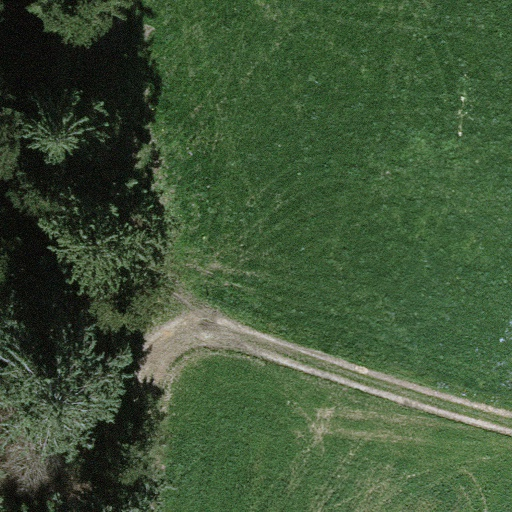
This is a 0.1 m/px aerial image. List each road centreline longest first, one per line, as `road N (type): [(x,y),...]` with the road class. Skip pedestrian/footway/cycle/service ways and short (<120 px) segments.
road 1 (track): [(99,0),(109,97),(137,228),(185,293),(246,330),(326,362),(511,418)]
road 2 (track): [(185,293),(0,227)]
